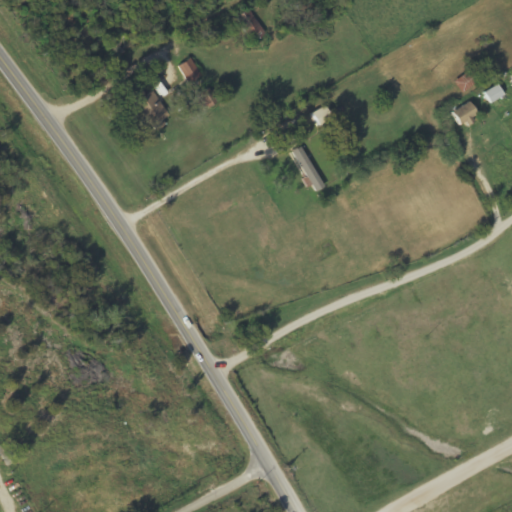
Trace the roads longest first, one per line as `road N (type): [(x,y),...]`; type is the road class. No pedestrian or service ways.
road 1 (tertiary): [(295,511),(219,378),(0,59)]
road 2 (residential): [(219,378),(312,315),(477,254),(511,220)]
